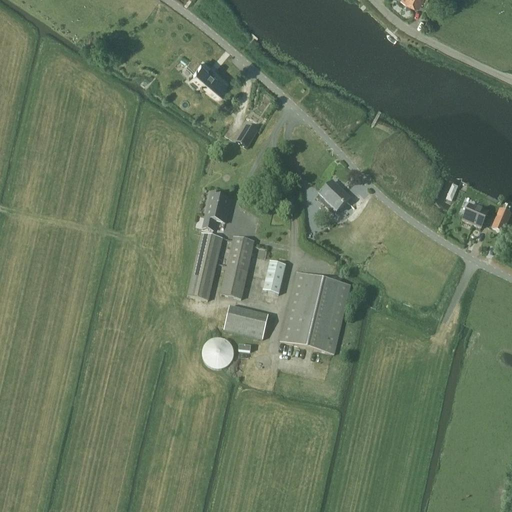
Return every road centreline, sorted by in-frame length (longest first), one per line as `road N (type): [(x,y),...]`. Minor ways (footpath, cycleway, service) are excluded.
road 1 (unclassified): [(511,279),(415,224),(234,53),(165,0)]
road 2 (tertiary): [(511,82),(409,32),(372,0)]
